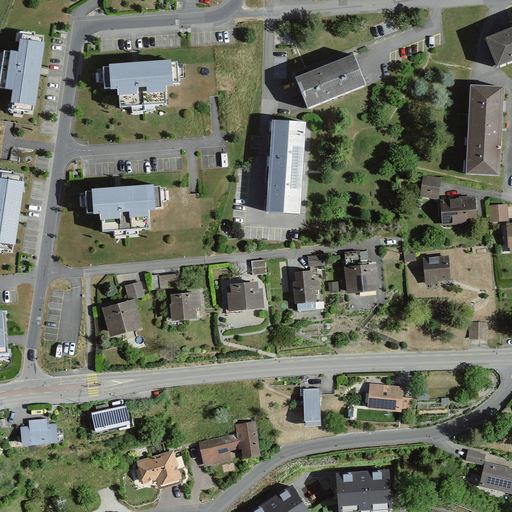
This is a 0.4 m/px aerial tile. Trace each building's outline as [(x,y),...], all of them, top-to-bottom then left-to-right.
[(511,29),(489,39),(500,66),(511,61),(511,29)] [(19,54),(4,52),(0,85),(0,88),(14,90),(12,108),(35,111),(39,77),(41,65),(44,38),(21,35),(19,54)] [(353,56),(295,80),(307,109),(365,85),(353,56)] [(130,65),(103,67),(105,90),(118,89),(119,107),(166,104),(165,85),(178,84),(177,62),(143,64),(130,65)] [(503,87),(470,86),(467,174),(499,175),(503,87)] [(305,124),(272,122),(267,210),(300,212),(305,124)] [(0,185),(0,248),(14,250),(17,225),(19,212),(23,178),(1,175),(0,185)] [(441,178),(423,176),(421,196),(438,198),(441,178)] [(112,189),(86,191),(87,213),(102,212),(103,231),(149,228),(148,208),(161,208),(160,187),(125,189),(112,189)] [(475,198),(441,200),(442,225),(477,223),(475,198)] [(490,222),(508,221),(507,205),(490,206),(490,222)] [(367,253),(346,254),(347,267),(345,267),(347,293),(378,290),(376,265),(368,266),(367,253)] [(309,267),(323,266),(323,256),(308,257),(309,267)] [(448,256),(424,258),(426,284),(438,283),(438,281),(450,280),(448,256)] [(265,262),(252,263),(253,275),(266,274),(265,262)] [(310,271),(296,272),(296,282),(293,282),(294,304),(298,304),(298,310),(316,309),(315,289),(319,289),(318,280),(310,281),(310,271)] [(161,274),(161,283),(180,283),(181,274),(161,274)] [(151,290),(160,289),(159,275),(150,276),(151,290)] [(125,286),(128,299),(144,295),(140,283),(125,286)] [(257,283),(230,284),(231,294),(228,294),(229,310),(263,308),(262,289),(257,289),(257,283)] [(199,293),(171,294),(172,305),(170,305),(171,320),(196,319),(195,308),(200,308),(199,293)] [(134,299),(102,308),(111,337),(142,328),(134,299)] [(469,322),(469,338),(487,338),(488,322),(469,322)] [(369,385),(368,409),(401,411),(401,409),(411,409),(412,398),(402,398),(403,386),(369,385)] [(319,389),(304,390),(305,425),(320,425),(319,389)] [(98,412),(92,413),(96,430),(129,423),(126,406),(108,410),(107,405),(96,407),(98,412)] [(56,443),(55,424),(46,425),(46,419),(29,420),(30,427),(21,428),(22,445),(56,443)] [(242,448),(244,457),(261,454),(254,421),(235,425),(237,435),(199,442),(204,466),(231,461),(229,450),(242,448)] [(173,451),(137,462),(143,482),(157,478),(159,484),(181,477),(173,451)] [(485,455),(468,451),(466,461),(483,464),(485,455)] [(511,468),(486,462),(480,485),(511,492),(511,491),(511,468)] [(336,474),(339,510),(392,507),(389,470),(336,474)] [(309,511),(291,484),(256,507),(259,511),(309,511)]
